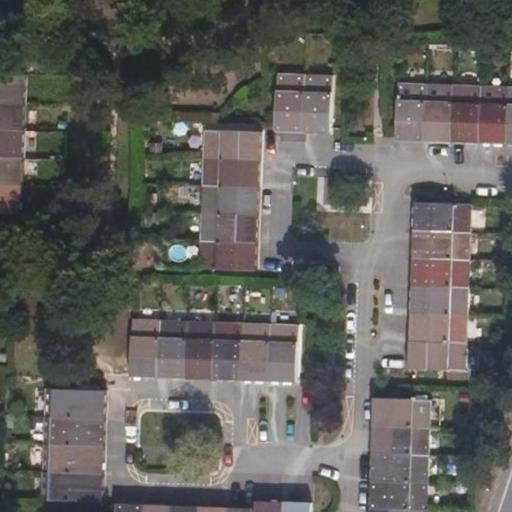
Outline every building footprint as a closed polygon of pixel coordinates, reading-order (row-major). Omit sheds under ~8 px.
[(0,109),(34,110),(35,80),(0,78),(0,109)] [(302,140),(305,81),(276,79),(273,139),(302,140)] [(330,141),(333,81),(319,81),(305,81),(302,140),(330,141)] [(424,143),(427,85),(398,84),(395,141),(424,143)] [(451,144),(454,85),(427,85),(424,143),(451,144)] [(478,145),(481,87),(468,86),(454,85),(451,144),(478,145)] [(506,145),(508,88),(481,87),(478,145),(506,145)] [(0,138),(33,139),(34,110),(0,109),(0,138)] [(262,165),(263,138),(203,136),(202,163),(262,165)] [(32,146),(33,139),(0,138),(0,164),(32,166),(32,146)] [(261,192),(262,165),(202,163),(201,190),(261,192)] [(0,192),(31,194),(32,166),(0,164),(0,192)] [(365,205),(366,178),(324,177),(322,203),(365,205)] [(259,220),(261,192),(201,190),(200,217),(259,220)] [(31,201),(31,194),(0,192),(0,220),(31,221),(31,201)] [(470,232),(471,206),(412,203),(411,230),(470,232)] [(259,248),(259,220),(200,217),(197,246),(259,248)] [(469,260),(470,232),(411,230),(410,258),(469,260)] [(258,278),(259,248),(197,246),(197,275),(258,278)] [(468,268),(469,260),(410,258),(409,285),(468,287),(468,268)] [(467,315),(468,287),(409,285),(408,312),(467,315)] [(466,322),(467,315),(408,312),(407,341),(466,343),(466,322)] [(156,386),(158,325),(131,324),(128,385),(156,386)] [(183,386),(186,327),(158,325),(156,386),(183,386)] [(211,388),(213,329),(199,328),(186,327),(183,386),(211,388)] [(238,389),(240,329),(213,329),(211,388),(238,389)] [(265,390),(268,330),(254,330),(240,329),(238,389),(265,390)] [(295,392),(297,331),(282,331),(268,330),(265,390),(295,392)] [(466,351),(466,343),(407,341),(405,371),(465,373),(466,351)] [(318,430),(339,428),(335,373),(314,374),(318,430)] [(106,426),(107,397),(47,396),(46,424),(106,426)] [(428,438),(429,412),(369,409),(368,437),(428,438)] [(105,453),(106,426),(46,424),(45,451),(105,453)] [(427,467),(428,438),(368,437),(367,465),(427,467)] [(103,481),(105,453),(45,451),(44,478),(103,481)] [(427,473),(427,467),(367,465),(367,490),(426,492),(427,473)] [(102,509),(103,481),(44,478),(42,506),(102,509)] [(425,511),(426,492),(367,490),(365,511),(425,511)]
